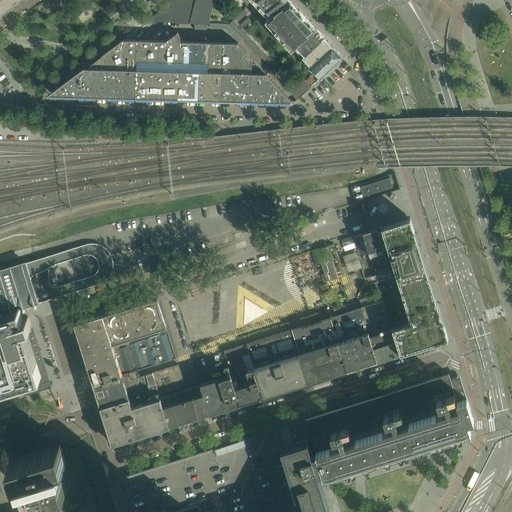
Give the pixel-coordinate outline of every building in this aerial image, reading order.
[(0,0),(0,16),(21,0),(0,0)] [(213,1),(214,0),(176,0),(161,12),(161,14),(160,15),(159,16),(159,17),(159,18),(159,19),(160,20),(160,21),(195,23),(195,30),(207,30),(207,23),(213,1)] [(289,0),(256,0),(273,18),(291,2),(289,0)] [(267,24),(276,33),(300,11),(291,2),(273,18),(267,24)] [(238,22),(248,12),(245,9),(234,19),(238,22)] [(300,11),(276,33),(285,42),(308,20),(300,11)] [(244,29),(252,21),(248,18),(241,25),(244,29)] [(308,20),(285,42),(294,52),(317,30),(308,20)] [(317,30),(294,52),(302,61),(304,59),(305,58),(315,49),(314,48),(325,38),(317,30)] [(239,43),(181,41),(181,38),(180,35),(179,34),(179,33),(178,32),(177,32),(166,41),(123,40),(102,55),(102,56),(99,59),(96,62),(94,65),(93,68),(84,68),(47,96),(294,103),(296,101),(295,101),(290,101),(290,99),(274,82),(275,82),(267,73),(253,73),(253,59),(254,59),(239,43)] [(305,58),(304,59),(311,66),(333,46),(325,38),(314,48),(315,49),(305,58)] [(333,46),(311,66),(310,67),(321,79),(341,59),(341,55),(333,46)] [(261,54),(274,68),(279,63),(266,49),(261,54)] [(289,90),(298,99),(311,87),(303,77),(289,90)] [(363,197),(393,187),(390,178),(360,187),(363,197)] [(411,218),(382,227),(394,264),(375,270),(377,278),(382,293),(384,300),(393,328),(400,349),(401,353),(449,338),(426,267),(425,264),(424,260),(411,220),(411,218)] [(382,227),(363,233),(375,270),(394,264),(382,227)] [(331,249),(285,262),(290,280),(325,270),(328,281),(339,278),(331,249)] [(0,315),(20,310),(40,303),(38,297),(33,279),(32,278),(30,269),(27,262),(0,270),(0,315)] [(177,358),(167,327),(158,298),(101,315),(120,375),(137,370),(177,358)] [(393,328),(384,300),(361,307),(378,361),(401,353),(400,349),(393,328)] [(361,307),(330,317),(347,370),(378,361),(361,307)] [(40,375),(37,363),(36,362),(26,329),(31,327),(28,317),(23,318),(20,310),(0,315),(0,387),(37,376),(40,375)] [(120,375),(101,315),(75,324),(93,383),(120,375)] [(292,329),(300,354),(309,382),(347,370),(330,317),(292,329)] [(309,382),(300,354),(292,329),(247,343),(263,397),(309,382)] [(263,397),(247,343),(223,350),(231,375),(240,404),(263,397)] [(214,412),(205,383),(200,385),(196,386),(191,388),(187,389),(179,364),(153,372),(170,426),(206,415),(214,412)] [(143,393),(138,377),(139,377),(139,375),(137,370),(120,375),(93,383),(95,389),(101,407),(120,401),(130,398),(143,393)] [(143,393),(130,398),(120,401),(131,438),(170,426),(153,372),(139,377),(138,377),(143,393)] [(463,436),(463,435),(471,432),(468,422),(474,420),(467,398),(466,398),(450,403),(449,401),(455,399),(453,394),(447,396),(447,393),(459,389),(455,377),(451,379),(449,374),(306,419),(315,449),(321,470),(325,478),(333,475),(334,476),(334,477),(335,477),(336,477),(337,477),(338,476),(339,475),(339,474),(338,474),(339,474),(347,471),(347,472),(348,473),(349,473),(350,473),(351,473),(351,472),(352,472),(352,471),(352,470),(352,471),(353,471),(353,472),(354,472),(355,472),(355,471),(356,471),(357,470),(357,469),(357,468),(365,466),(365,467),(366,467),(367,467),(368,467),(369,467),(370,466),(370,465),(370,464),(386,459),(387,460),(387,461),(388,461),(389,461),(390,461),(390,460),(391,460),(391,459),(391,458),(391,457),(392,457),(399,455),(400,456),(401,456),(401,457),(402,457),(403,456),(404,456),(404,455),(404,454),(404,453),(405,453),(405,454),(406,454),(406,455),(407,455),(408,455),(409,454),(410,454),(410,453),(410,452),(410,451),(418,449),(419,450),(419,451),(420,451),(421,451),(422,451),(422,450),(423,450),(423,449),(423,448),(423,447),(439,442),(439,443),(440,443),(441,444),(442,444),(443,444),(444,443),(444,442),(444,441),(452,438),(453,439),(453,440),(454,440),(455,440),(456,440),(457,440),(457,439),(457,438),(458,438),(458,437),(458,438),(459,438),(460,438),(461,438),(462,438),(462,437),(463,437),(463,436)] [(240,404),(231,375),(205,383),(214,412),(240,404)] [(120,401),(101,407),(113,444),(131,438),(120,401)] [(217,447),(123,477),(134,511),(175,511),(199,505),(200,511),(290,511),(297,500),(279,444),(280,444),(277,430),(289,426),(288,425),(243,439),(244,440),(217,448),(217,447)] [(290,511),(329,511),(317,471),(321,470),(315,449),(311,451),(306,436),(280,444),(279,444),(297,500),(290,511)] [(61,442),(11,457),(17,475),(18,474),(20,479),(24,478),(30,496),(43,493),(49,492),(56,490),(68,486),(62,466),(66,465),(65,460),(67,459),(61,442)]
